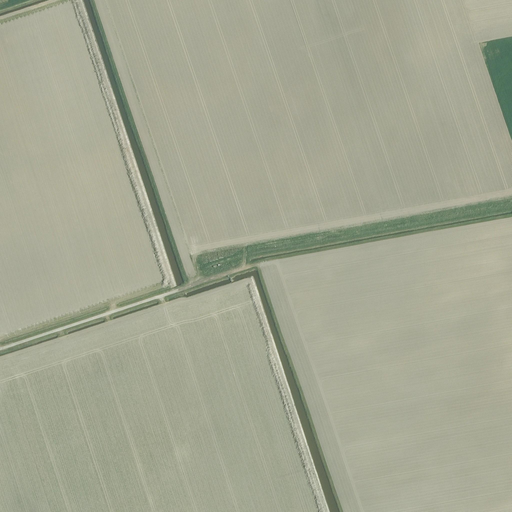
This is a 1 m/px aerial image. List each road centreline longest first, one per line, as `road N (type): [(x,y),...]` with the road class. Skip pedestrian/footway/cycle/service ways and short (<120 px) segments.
road 1 (track): [(92,0),(190,286)]
road 2 (unclassified): [(0,349),(181,289)]
